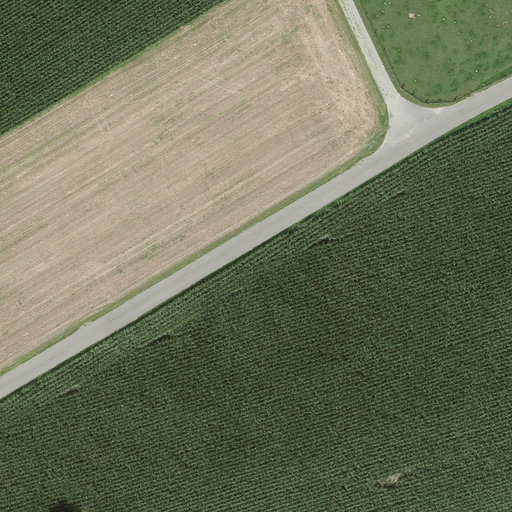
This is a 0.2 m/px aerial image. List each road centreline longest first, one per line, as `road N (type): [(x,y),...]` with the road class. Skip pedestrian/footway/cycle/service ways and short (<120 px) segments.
road 1 (unclassified): [(511,84),(419,132),(0,390)]
road 2 (track): [(350,0),(419,132)]
